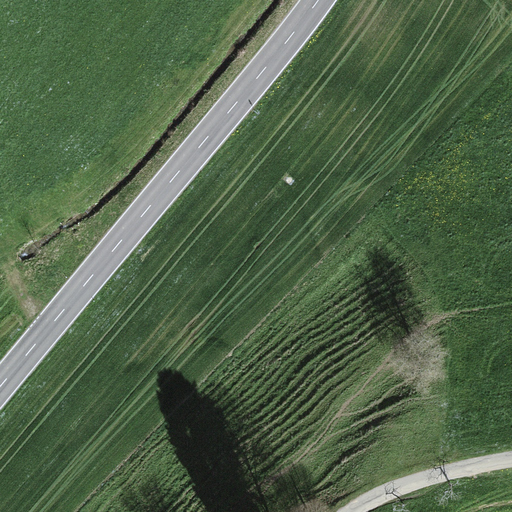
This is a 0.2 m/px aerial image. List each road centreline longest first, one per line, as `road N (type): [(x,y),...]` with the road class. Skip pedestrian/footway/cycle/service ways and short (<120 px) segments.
road 1 (secondary): [(0,385),(317,0)]
road 2 (unclassified): [(511,458),(428,476),(348,511)]
